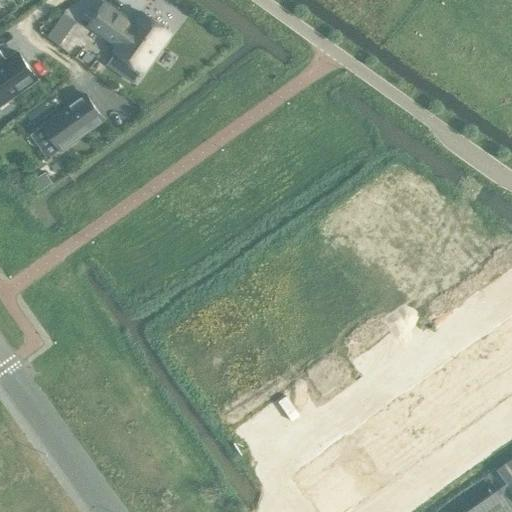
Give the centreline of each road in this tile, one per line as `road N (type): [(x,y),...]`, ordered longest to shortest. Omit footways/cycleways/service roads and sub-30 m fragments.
road 1 (unclassified): [(511,178),(262,0)]
road 2 (unclassified): [(110,511),(0,359)]
